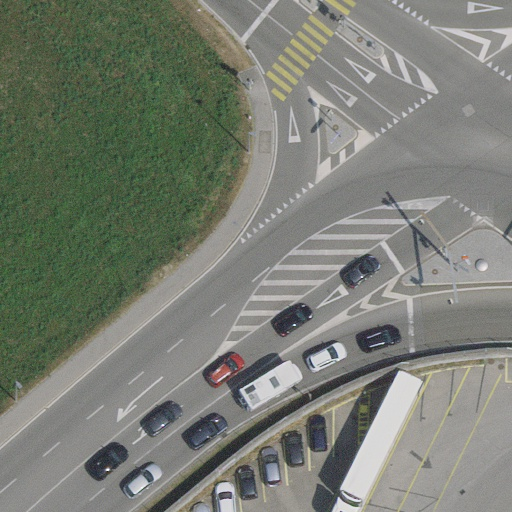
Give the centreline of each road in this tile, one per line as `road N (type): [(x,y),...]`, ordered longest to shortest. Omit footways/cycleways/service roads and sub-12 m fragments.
road 1 (trunk): [(146,404),(405,328),(511,314)]
road 2 (tertiary): [(288,0),(292,143),(282,282)]
road 3 (unknown): [(248,511),(286,482),(351,452),(404,443),(504,451)]
road 4 (primary): [(282,282),(482,130)]
road 5 (tertiary): [(298,0),(482,130)]
road 6 (tertiary): [(511,12),(326,0)]
road 7 (primary): [(146,404),(282,282)]
road 8 (primary): [(25,511),(146,404)]
